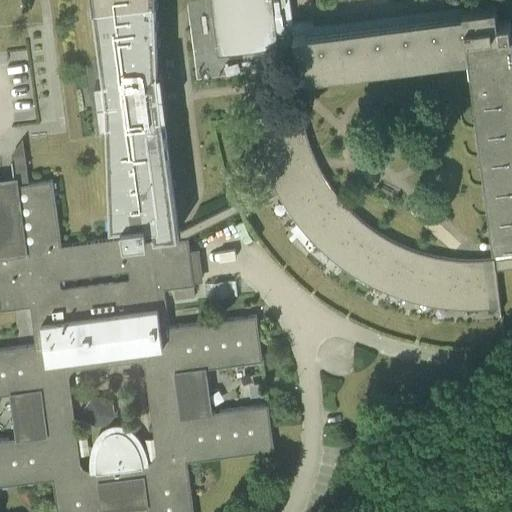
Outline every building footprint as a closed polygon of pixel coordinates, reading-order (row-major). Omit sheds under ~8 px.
[(262,360),(256,315),(169,326),(164,288),(194,284),(188,237),(179,239),(178,230),(158,76),(155,0),(93,0),(106,97),(110,224),(122,222),(124,237),(61,245),(52,180),(28,183),(26,165),(13,167),(12,160),(11,160),(14,184),(0,186),(0,308),(0,309),(30,305),(35,344),(0,348),(0,394),(15,393),(21,436),(0,438),(0,484),(52,478),(56,511),(102,511),(102,506),(146,500),(147,511),(193,511),(186,461),(273,449),(268,404),(206,412),(200,368),(262,360)] [(289,0),(210,0),(217,53),(295,43),(299,76),(358,69),(415,61),(417,61),(468,55),(478,126),(485,184),(493,243),(511,240),(511,31),(510,32),(509,19),(497,21),(495,4),(469,7),(464,8),(463,4),(314,22),(313,16),(292,19),(289,0)] [(321,171),(316,162),(315,160),(312,152),(309,144),(306,136),(302,119),(301,111),(302,111),(302,110),(248,117),(248,118),(254,118),(256,133),(261,150),(265,165),(272,180),(273,183),(277,191),(279,194),(290,212),(297,222),(311,239),(326,253),(335,261),(353,273),(372,284),(391,293),(403,297),(423,303),(444,306),(466,308),(479,308),(499,306),(499,312),(501,312),(495,269),(494,259),(494,258),(492,258),(492,259),(476,260),(467,260),(450,259),(433,256),(417,251),(409,249),(393,242),(379,233),(365,223),(358,218),(346,206),(335,193),(329,185),(321,171)] [(187,236),(277,191),(273,183),(181,230),(178,230),(179,239),(188,237),(187,236)] [(511,267),(511,256),(494,259),(495,269),(511,267)]
